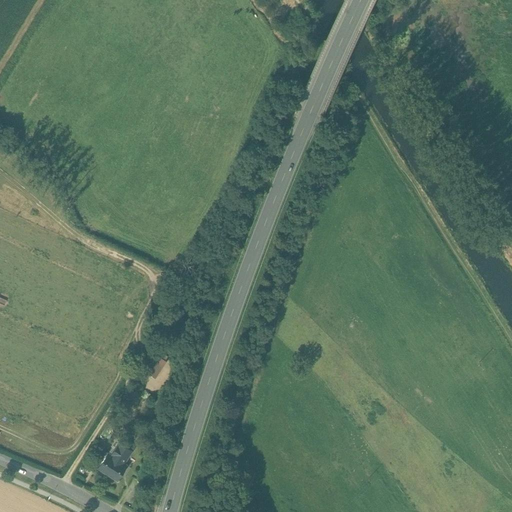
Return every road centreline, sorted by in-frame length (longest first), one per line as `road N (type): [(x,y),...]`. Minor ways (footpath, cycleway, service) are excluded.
road 1 (primary): [(359,0),(231,305),(169,511)]
road 2 (track): [(61,488),(137,370),(138,335),(155,288),(149,271),(68,229),(0,171)]
